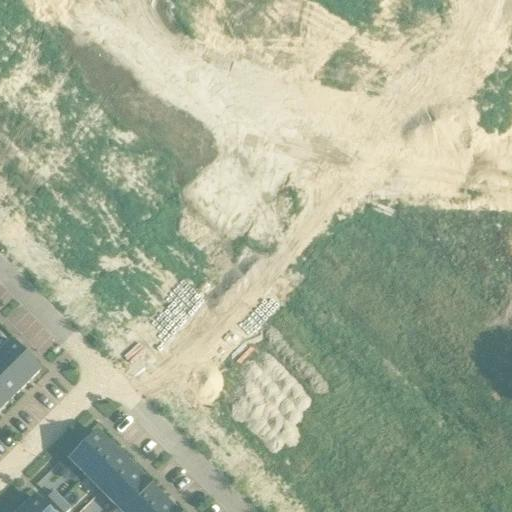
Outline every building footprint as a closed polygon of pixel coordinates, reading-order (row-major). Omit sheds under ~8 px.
[(19,0),(13,0),(0,13),(0,22),(7,30),(14,23),(29,38),(58,9),(48,0),(33,0),(26,7),(19,0)] [(171,0),(175,6),(158,17),(171,37),(205,14),(195,0),(171,0)] [(469,16),(469,17),(511,18),(511,0),(474,0),(474,16),(469,16)] [(289,1),(286,9),(297,13),(300,5),(289,1)] [(300,5),(297,13),(308,16),(311,9),(300,5)] [(352,5),(349,13),(360,16),(363,9),(352,5)] [(58,9),(29,38),(44,53),(37,59),(49,72),(70,50),(60,41),(74,26),(58,9)] [(363,9),(360,16),(372,20),(374,12),(363,9)] [(205,14),(171,37),(184,56),(202,45),(209,57),(234,40),(225,27),(217,32),(205,14)] [(330,15),(327,22),(338,26),(341,18),(330,15)] [(511,18),(469,17),(468,39),(508,40),(509,19),(511,19),(511,18)] [(341,18),(338,26),(349,30),(352,22),(341,18)] [(422,24),(422,36),(430,36),(430,24),(422,24)] [(371,28),(368,36),(379,39),(382,32),(371,28)] [(382,32),(379,39),(391,43),(393,35),(382,32)] [(244,33),(231,71),(253,79),(265,40),(244,33)] [(422,36),(422,47),(430,48),(430,36),(422,36)] [(402,38),(399,50),(406,52),(410,41),(402,38)] [(468,39),(467,60),(508,62),(508,40),(468,39)] [(265,40),(253,79),(273,85),(286,47),(265,40)] [(286,47),(273,85),(294,92),(306,54),(286,47)] [(306,54),(294,92),(313,98),(312,103),(313,103),(327,60),(306,54)] [(327,60),(313,103),(334,110),(346,72),(327,65),(328,61),(327,60)] [(467,60),(467,82),(507,83),(508,62),(467,60)] [(421,67),(420,79),(428,79),(429,67),(421,67)] [(65,75),(45,96),(56,107),(63,101),(78,116),(107,87),(90,70),(75,84),(65,75)] [(346,72),(334,110),(354,117),(367,78),(346,72)] [(367,78),(354,117),(375,123),(387,85),(367,78)] [(420,79),(420,91),(428,91),(428,79),(420,79)] [(467,82),(466,103),(506,105),(507,83),(467,82)] [(387,85),(375,123),(396,130),(409,92),(387,85)] [(107,87),(78,116),(93,131),(86,137),(98,149),(119,128),(109,118),(123,104),(107,87)] [(466,103),(465,125),(505,126),(506,105),(466,103)] [(419,110),(419,122),(427,122),(427,111),(419,110)] [(6,114),(1,119),(9,128),(15,122),(6,114)] [(15,122),(9,128),(17,136),(23,131),(15,122)] [(419,122),(419,134),(426,134),(427,122),(419,122)] [(465,125),(464,148),(504,149),(505,126),(465,125)] [(127,140),(106,161),(117,173),(124,166),(139,181),(168,153),(151,135),(136,150),(127,140)] [(37,144),(31,150),(40,159),(45,153),(37,144)] [(45,153),(40,159),(48,167),(54,161),(45,153)] [(168,153),(139,181),(154,196),(147,203),(159,215),(180,194),(170,184),(184,169),(168,153)] [(7,163),(0,169),(0,200),(22,178),(7,163)] [(22,178),(0,200),(0,212),(10,223),(22,210),(23,211),(26,208),(26,207),(38,194),(22,178)] [(281,187),(274,207),(309,218),(315,199),(281,187)] [(81,189),(76,195),(84,203),(90,198),(81,189)] [(96,204),(91,210),(99,219),(105,213),(96,204)] [(454,205),(446,466),(493,468),(498,306),(506,307),(511,207),(454,205)] [(35,223),(22,235),(38,252),(67,223),(51,207),(38,219),(34,222),(35,223)] [(274,207),(268,225),(303,236),(309,218),(274,207)] [(105,213),(99,219),(107,227),(113,221),(105,213)] [(346,217),(342,229),(350,231),(354,220),(346,217)] [(427,232),(431,222),(415,217),(412,227),(427,232)] [(67,223),(38,252),(54,267),(82,238),(67,223)] [(268,225),(262,243),(297,255),(303,236),(268,225)] [(135,227),(130,232),(138,241),(144,235),(135,227)] [(342,229),(338,240),(346,242),(350,231),(342,229)] [(144,235),(138,241),(146,249),(152,244),(144,235)] [(82,238),(54,267),(69,282),(106,245),(105,244),(96,253),(82,238)] [(262,243),(256,261),(291,273),(297,255),(262,243)] [(106,245),(69,282),(70,283),(78,275),(92,289),(121,260),(106,245)] [(334,254),(330,265),(338,268),(341,257),(334,254)] [(93,289),(92,289),(108,305),(121,293),(122,293),(125,290),(124,289),(137,277),(121,260),(92,289),(93,289)] [(256,261),(250,281),(285,292),(291,273),(256,261)] [(330,265),(326,276),(334,279),(338,268),(330,265)] [(324,284),(320,295),(328,297),(332,286),(324,284)] [(227,314),(221,320),(229,328),(235,323),(227,314)] [(235,323),(229,328),(237,337),(243,331),(235,323)] [(11,342),(0,353),(0,359),(26,386),(40,372),(11,342)] [(190,342),(164,368),(178,383),(204,357),(190,342)] [(240,345),(234,350),(243,359),(248,353),(240,345)] [(204,357),(178,383),(191,395),(188,399),(188,400),(218,370),(204,357)] [(0,390),(11,401),(26,386),(0,359),(0,390)] [(259,364),(253,369),(261,378),(267,372),(259,364)] [(218,370),(188,400),(202,413),(228,387),(215,374),(218,371),(218,370)] [(267,372),(261,378),(270,386),(275,380),(267,372)] [(228,387),(202,413),(215,427),(241,401),(228,387)] [(0,411),(11,401),(0,390),(0,411)] [(286,391),(280,397),(288,405),(294,399),(286,391)] [(294,399),(288,405),(297,413),(302,408),(294,399)] [(241,401),(215,427),(229,441),(255,415),(241,401)] [(255,415),(229,441),(243,454),(269,428),(255,415)] [(321,421),(316,427),(324,435),(330,430),(321,421)] [(269,428),(243,454),(257,468),(283,443),(269,428)] [(97,435),(70,462),(86,478),(113,451),(97,435)] [(335,435),(329,441),(338,449),(343,443),(335,435)] [(343,443),(338,449),(346,457),(352,452),(343,443)] [(287,447),(261,473),(276,487),(302,461),(287,447)] [(113,451),(86,478),(101,493),(128,466),(113,451)] [(65,457),(56,466),(61,471),(70,462),(65,457)] [(302,461),(276,487),(289,501),(315,475),(302,461)] [(362,462),(357,468),(365,476),(370,470),(362,462)] [(128,466),(101,493),(116,508),(143,481),(128,466)] [(370,470),(365,476),(373,484),(379,479),(370,470)] [(315,475),(289,501),(300,511),(305,511),(329,489),(315,475)] [(452,478),(451,495),(491,497),(492,479),(452,478)] [(143,481),(116,508),(119,511),(143,511),(158,497),(143,481)] [(417,482),(417,493),(425,494),(425,482),(417,482)] [(329,489),(305,511),(332,511),(342,502),(329,489)] [(389,489),(384,495),(392,503),(398,498),(389,489)] [(54,493),(48,498),(56,507),(62,501),(54,493)] [(417,493),(416,505),(424,505),(425,494),(417,493)] [(451,495),(450,511),(490,511),(491,497),(451,495)] [(158,497),(143,511),(173,511),(174,511),(158,497)] [(398,498),(392,503),(400,511),(406,506),(398,498)] [(45,511),(34,500),(21,511),(45,511)] [(61,511),(68,511),(70,510),(62,501),(56,507),(61,511)] [(351,511),(342,502),(332,511),(351,511)]
